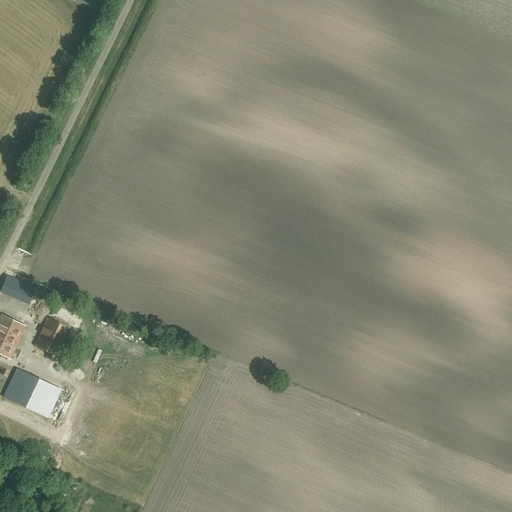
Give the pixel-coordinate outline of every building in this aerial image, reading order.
[(0,319),(0,357),(9,362),(24,330),(0,319)] [(45,323),(32,349),(48,357),(62,330),(45,323)] [(84,349),(80,358),(93,364),(97,355),(84,349)] [(64,394),(14,372),(1,401),(51,423),(64,394)] [(106,404),(103,410),(115,416),(118,409),(106,404)]
